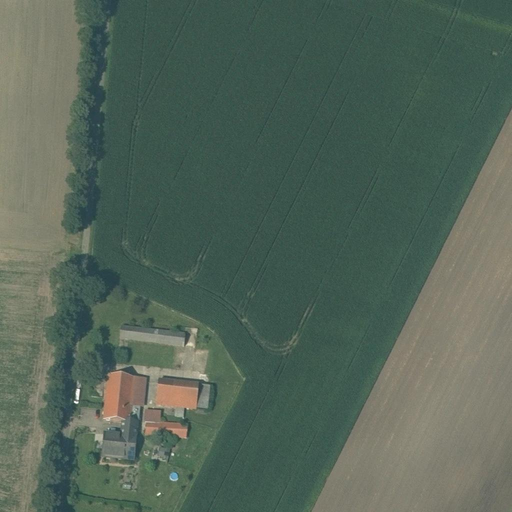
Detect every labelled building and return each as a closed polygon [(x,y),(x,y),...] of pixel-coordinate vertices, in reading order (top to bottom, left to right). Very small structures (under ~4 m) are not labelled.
[(185,335),(121,327),(119,340),(183,347),(185,335)] [(134,379),(107,376),(105,402),(131,404),(134,379)] [(144,380),(134,379),(131,404),(140,405),(142,405),(144,380)] [(198,386),(158,381),(155,406),(195,410),(198,386)] [(209,387),(198,386),(195,410),(206,411),(209,387)] [(131,404),(105,402),(103,421),(136,424),(138,425),(140,405),(131,404)] [(121,437),(114,437),(114,436),(104,435),(102,457),(133,460),(136,424),(122,423),(121,437)] [(187,426),(146,423),(144,436),(186,439),(187,426)] [(170,459),(171,449),(160,448),(159,458),(170,459)]
